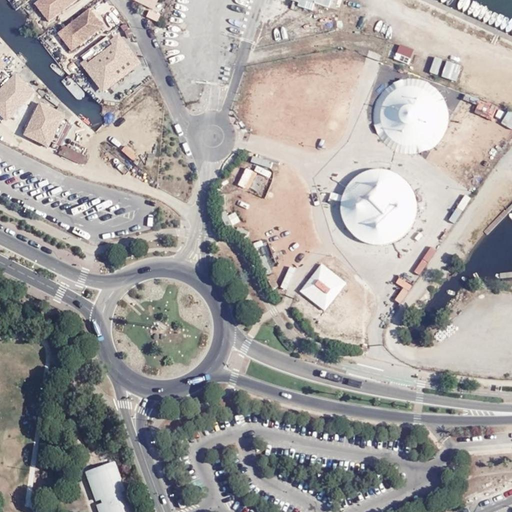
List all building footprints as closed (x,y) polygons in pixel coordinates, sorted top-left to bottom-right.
[(50,22),(78,0),(42,0),(36,5),(50,22)] [(288,0),(314,7),(315,2),(340,9),(342,0),(288,0)] [(67,27),(81,46),(104,28),(90,10),(67,27)] [(81,46),(67,27),(58,34),(73,52),(81,46)] [(84,60),(81,63),(104,93),(143,62),(120,33),(111,40),(113,43),(89,61),(87,58),(84,60)] [(108,36),(81,56),(84,60),(87,58),(89,61),(113,43),(111,40),(108,36)] [(399,44),(394,59),(408,64),(414,50),(399,44)] [(0,72),(3,70),(8,64),(0,55),(0,72)] [(437,75),(442,60),(435,57),(430,72),(437,75)] [(461,66),(447,61),(441,76),(456,81),(461,66)] [(3,70),(0,72),(0,88),(11,78),(3,70)] [(0,88),(0,113),(7,121),(36,91),(17,72),(11,78),(0,88)] [(380,89),(375,121),(386,146),(417,151),(442,140),(445,123),(433,95),(440,96),(441,91),(432,89),(431,89),(419,87),(422,94),(430,90),(427,107),(423,99),(411,97),(412,89),(419,86),(405,84),(403,79),(380,89)] [(494,117),(499,104),(481,98),(477,111),(494,117)] [(41,101),(24,134),(50,147),(65,114),(41,101)] [(511,128),(511,109),(510,109),(501,122),(511,128)] [(254,173),(271,173),(271,158),(254,157),(254,173)] [(239,184),(248,188),(257,171),(248,167),(239,184)] [(360,175),(377,177),(376,188),(368,187),(367,195),(359,197),(356,222),(361,240),(380,243),(414,233),(418,203),(410,177),(394,175),(395,175),(393,170),(381,168),(360,175)] [(467,194),(459,205),(464,208),(472,198),(467,194)] [(325,311),(346,283),(321,264),(299,292),(325,311)] [(289,267),(280,287),(286,289),(295,269),(289,267)] [(273,275),(267,278),(273,290),(279,287),(273,275)] [(96,502),(98,502),(89,477),(113,469),(122,493),(125,492),(115,463),(85,473),(96,502)] [(106,503),(102,505),(97,506),(99,511),(132,511),(126,496),(122,497),(116,500),(114,495),(120,493),(122,493),(113,469),(89,477),(98,502),(100,500),(105,499),(106,503)]
